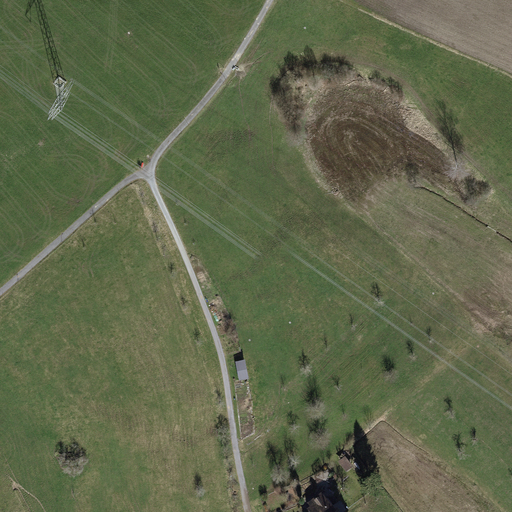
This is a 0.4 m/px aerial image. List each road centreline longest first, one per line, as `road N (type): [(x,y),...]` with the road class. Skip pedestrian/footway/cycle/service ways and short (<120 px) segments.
road 1 (track): [(148,171),(220,353),(248,511)]
road 2 (track): [(270,0),(229,71),(148,171)]
road 3 (track): [(148,171),(120,186),(0,293)]
